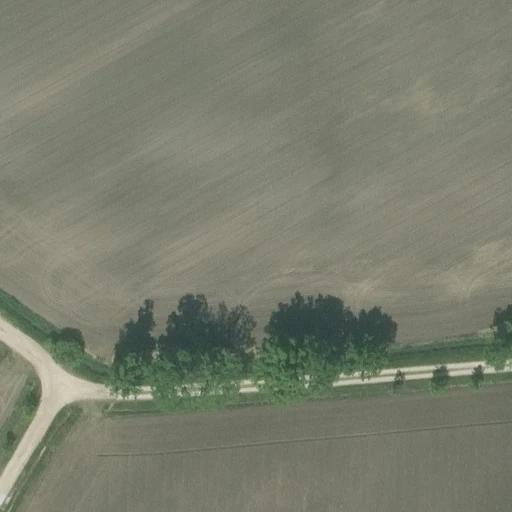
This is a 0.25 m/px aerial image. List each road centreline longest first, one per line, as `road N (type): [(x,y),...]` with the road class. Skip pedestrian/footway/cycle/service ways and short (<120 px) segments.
road 1 (track): [(59,388),(115,396),(511,368)]
road 2 (track): [(0,493),(59,388)]
